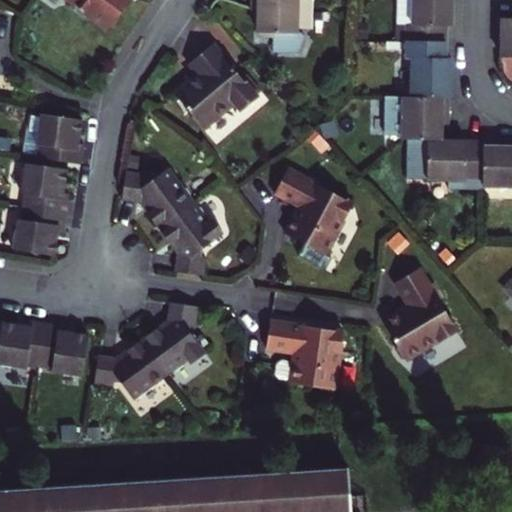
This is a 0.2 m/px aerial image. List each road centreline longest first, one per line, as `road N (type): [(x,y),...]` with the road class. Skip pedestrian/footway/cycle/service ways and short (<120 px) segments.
road 1 (residential): [(0,283),(70,290),(93,272),(120,95),(184,0)]
road 2 (residential): [(476,0),(477,80),(488,98),(511,111)]
